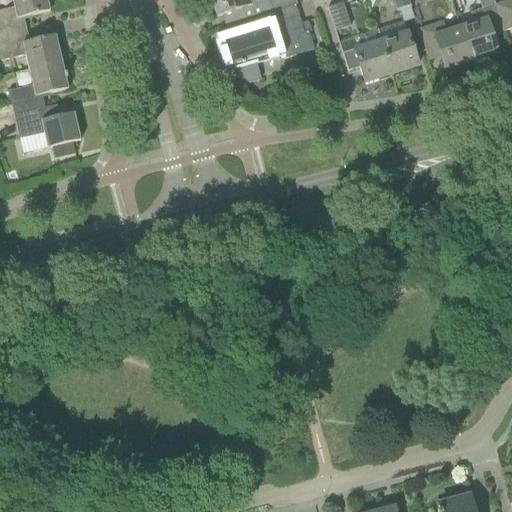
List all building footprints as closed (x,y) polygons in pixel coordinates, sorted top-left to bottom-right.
[(23,19),(49,13),(45,0),(10,0),(13,9),(0,12),(0,37),(25,31),(23,19)] [(293,0),(262,0),(249,4),(247,0),(209,0),(215,19),(225,16),(229,28),(253,20),(294,7),(296,6),(293,0)] [(410,9),(407,0),(390,0),(395,14),(410,9)] [(511,0),(494,6),(502,33),(511,30),(511,0)] [(349,28),(342,5),(342,4),(326,9),(334,33),(349,28)] [(490,37),(502,33),(494,6),(469,14),(472,25),(460,29),(471,65),(496,57),(490,37)] [(267,28),(298,19),(294,7),(253,20),(257,31),(220,43),(228,69),(232,68),(238,88),(259,81),(253,61),(276,54),(267,28)] [(307,23),(300,26),(298,19),(267,28),(276,54),(278,63),(313,52),(307,34),(310,33),(307,23)] [(460,29),(445,34),(442,23),(417,31),(426,58),(438,54),(444,73),(471,65),(460,29)] [(54,38),(28,44),(25,31),(0,37),(0,61),(22,56),(26,72),(61,64),(54,38)] [(390,77),(417,68),(406,35),(379,44),(390,77)] [(379,44),(341,56),(347,73),(358,69),(363,85),(390,77),(379,44)] [(41,97),(67,91),(61,64),(26,72),(30,88),(7,93),(13,116),(44,109),(41,97)] [(44,109),(13,116),(14,121),(18,141),(43,135),(46,150),(51,149),(53,161),(74,156),(72,144),(79,143),(73,116),(60,119),(54,108),(44,110),(44,109)] [(437,511),(472,511),(469,499),(449,504),(449,502),(435,506),(437,511)]
